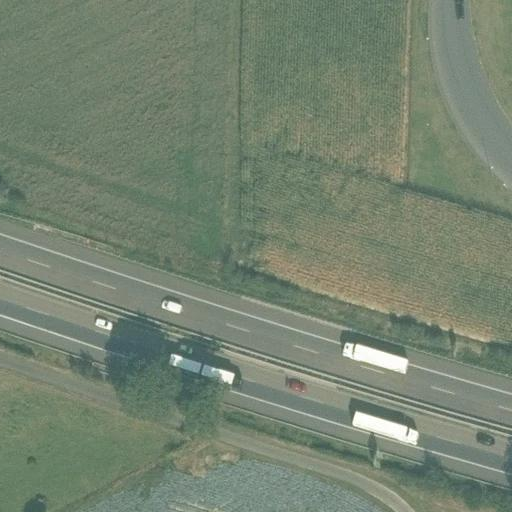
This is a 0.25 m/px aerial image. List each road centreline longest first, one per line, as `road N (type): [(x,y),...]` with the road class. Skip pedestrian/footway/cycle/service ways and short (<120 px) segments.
road 1 (motorway): [(511,410),(0,247)]
road 2 (motorway): [(0,297),(511,457)]
road 3 (unclassified): [(0,358),(354,478),(406,511)]
road 4 (track): [(235,0),(231,234)]
